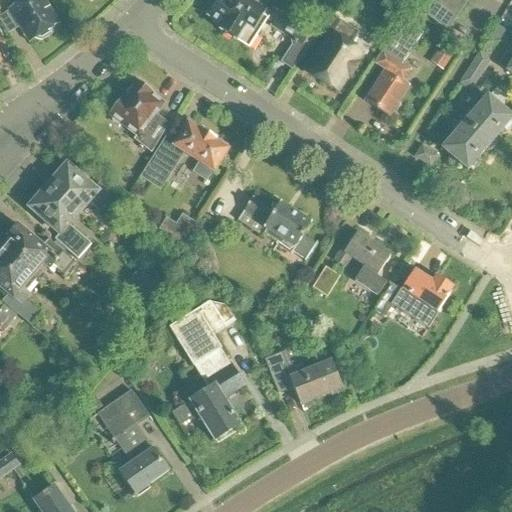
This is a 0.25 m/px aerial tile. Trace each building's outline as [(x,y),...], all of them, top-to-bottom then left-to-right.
[(25,0),(26,1),(8,12),(28,44),(34,41),(41,42),(51,36),(53,29),(59,25),(42,0),(25,0)] [(282,64),(292,71),(315,36),(280,13),(279,14),(259,2),(256,7),(244,0),(231,0),(229,3),(224,0),(218,0),(218,1),(215,0),(214,0),(207,12),(210,14),(207,18),(223,28),(220,33),(248,51),(267,21),(273,25),(271,28),(291,41),(292,48),(282,64)] [(445,0),(436,0),(432,6),(454,21),(461,10),(445,0)] [(467,0),(445,0),(461,10),(468,0),(467,0)] [(454,21),(432,6),(425,16),(446,31),(454,21)] [(358,69),(353,66),(360,57),(350,50),(359,36),(330,17),(318,36),(327,43),(318,57),(320,59),(309,76),(335,94),(347,76),(351,79),(358,69)] [(386,72),(366,103),(388,118),(406,91),(399,86),(409,72),(401,67),(422,35),(403,22),(375,65),(386,72)] [(430,64),(442,72),(454,54),(442,46),(430,64)] [(511,58),(505,55),(498,67),(506,73),(505,74),(511,78),(511,58)] [(479,56),(474,63),(484,69),(489,62),(479,56)] [(474,63),(470,70),(480,76),(484,69),(474,63)] [(470,70),(465,77),(475,83),(480,76),(470,70)] [(475,83),(465,77),(460,84),(471,90),(475,83)] [(152,120),(163,106),(151,97),(151,96),(148,94),(148,90),(144,87),(140,88),(136,85),(122,102),(110,117),(112,119),(113,123),(118,127),(122,126),(137,138),(134,142),(150,154),(163,133),(154,128),(157,124),(152,120)] [(499,109),(507,99),(500,93),(495,98),(497,100),(493,104),(499,109)] [(441,151),(466,173),(486,150),(489,151),(494,145),(492,143),(511,119),(499,109),(493,104),(487,98),(441,151)] [(200,164),(193,174),(205,182),(212,172),(213,172),(226,152),(187,127),(174,147),(164,140),(152,160),(170,171),(182,153),(200,164)] [(415,159),(430,168),(436,158),(422,149),(415,159)] [(49,187),(48,189),(77,215),(87,204),(99,214),(116,195),(101,182),(93,191),(67,168),(58,178),(54,178),(49,183),(49,187)] [(68,226),(77,215),(48,189),(46,190),(42,191),(38,196),(38,200),(29,210),(59,236),(54,241),(75,259),(88,244),(68,226)] [(119,198),(112,205),(123,214),(129,207),(119,198)] [(276,243),(305,262),(316,246),(303,237),(311,225),(279,205),(278,207),(267,200),(263,207),(252,200),(237,223),(261,238),(266,232),(278,240),(276,243)] [(180,245),(193,224),(183,217),(176,227),(166,220),(158,232),(180,245)] [(10,240),(0,252),(34,282),(45,269),(49,272),(52,268),(67,280),(78,267),(47,242),(40,250),(37,247),(38,246),(16,228),(7,237),(10,240)] [(390,258),(356,236),(346,251),(343,249),(334,263),(344,269),(351,259),(364,268),(354,283),(377,298),(386,285),(376,279),(377,277),(378,277),(390,258)] [(1,304),(4,306),(17,317),(29,327),(40,314),(25,301),(28,297),(24,293),(34,282),(0,252),(0,290),(6,295),(8,296),(1,304)] [(312,290),(326,299),(339,278),(325,269),(312,290)] [(145,301),(158,287),(140,270),(126,284),(145,301)] [(391,286),(374,313),(384,319),(392,307),(414,321),(416,316),(429,324),(426,329),(428,330),(430,325),(449,296),(452,292),(451,291),(452,289),(436,279),(432,285),(413,273),(401,292),(391,286)] [(189,404),(172,415),(179,427),(197,415),(213,441),(213,442),(239,427),(238,427),(222,402),(243,388),(229,365),(228,365),(219,351),(220,351),(212,337),(234,323),(225,308),(209,304),(170,329),(203,382),(206,381),(211,389),(189,404)] [(4,306),(0,311),(0,332),(2,335),(17,317),(4,306)] [(127,332),(135,323),(125,315),(117,324),(127,332)] [(104,360),(112,350),(102,341),(93,351),(104,360)] [(264,362),(279,396),(293,390),(300,407),(342,390),(331,364),(330,364),(304,375),(300,367),(292,371),(285,354),(264,362)] [(134,496),(168,473),(152,451),(149,452),(140,439),(143,437),(136,428),(149,419),(131,393),(105,410),(97,416),(131,465),(118,474),(134,496)] [(102,409),(94,398),(80,408),(88,419),(102,409)] [(0,464),(0,480),(18,468),(11,457),(0,464)] [(34,503),(40,511),(69,511),(53,489),(34,503)]
